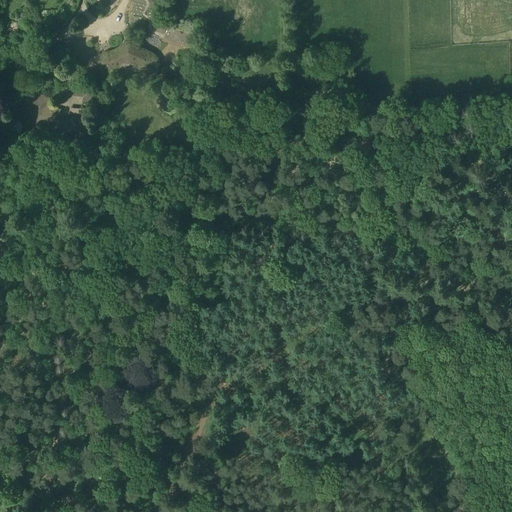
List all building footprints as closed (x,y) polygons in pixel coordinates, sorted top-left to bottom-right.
[(104,55),(102,55),(101,56),(100,57),(99,58),(99,59),(98,60),(98,61),(98,62),(98,64),(98,65),(98,66),(99,67),(99,68),(100,69),(101,70),(102,70),(103,71),(105,72),(106,72),(107,72),(108,72),(109,72),(111,71),(112,71),(113,70),(114,70),(115,69),(120,65),(121,64),(123,63),(124,63),(125,62),(127,62),(128,62),(130,62),(131,62),(132,63),(134,63),(135,64),(136,65),(138,66),(139,67),(140,68),(140,69),(141,70),(142,70),(143,71),(144,72),(145,72),(146,73),(147,73),(148,73),(150,73),(151,72),(152,72),(153,71),(154,71),(155,70),(156,69),(156,68),(157,67),(157,66),(157,65),(157,63),(157,62),(157,61),(157,60),(156,59),(155,57),(154,56),(153,56),(152,55),(151,54),(150,54),(148,53),(146,52),(144,51),(143,50),(141,49),(133,43),(131,43),(130,43),(129,43),(127,43),(126,43),(125,44),(124,44),(122,45),(121,46),(120,47),(119,48),(117,50),(115,51),(113,52),(111,53),(109,54),(106,54),(104,55)] [(66,70),(62,79),(68,82),(72,77),(72,72),(66,70)] [(34,132),(48,134),(50,123),(57,120),(61,109),(52,107),(54,100),(35,92),(24,87),(18,99),(30,101),(40,105),(34,132)] [(89,104),(91,93),(84,92),(83,103),(89,104)] [(19,138),(20,129),(11,129),(10,137),(15,138),(19,138)]
